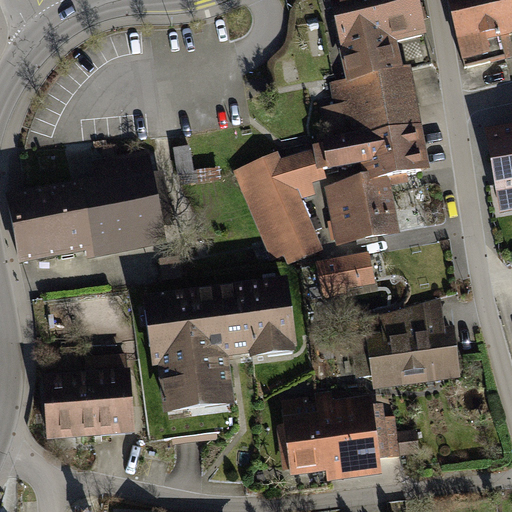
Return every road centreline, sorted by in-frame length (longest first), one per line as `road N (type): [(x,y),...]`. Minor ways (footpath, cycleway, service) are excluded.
road 1 (residential): [(511,479),(251,504),(179,499),(109,481),(49,480)]
road 2 (residential): [(511,400),(487,304),(459,101),(435,0)]
road 3 (tertiary): [(0,417),(10,370),(0,281)]
